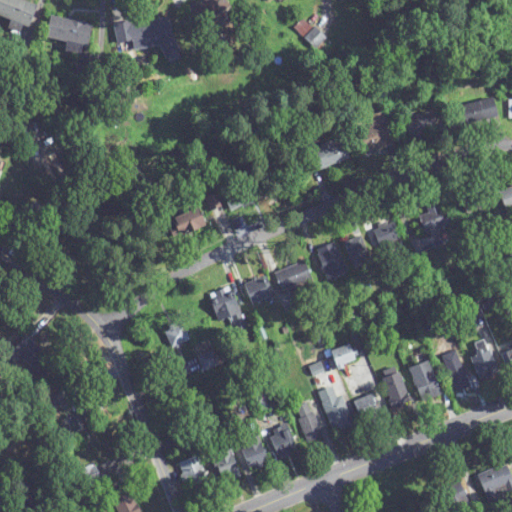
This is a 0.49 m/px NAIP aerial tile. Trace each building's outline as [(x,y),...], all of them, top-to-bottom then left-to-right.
[(36,5),(21,0),(0,0),(0,17),(28,27),(36,5)] [(200,0),(189,8),(201,25),(229,6),(224,0),(200,0)] [(85,46),(89,24),(49,16),(44,37),(85,46)] [(113,24),(115,44),(130,42),(131,50),(160,46),(161,56),(174,54),(169,17),(113,24)] [(304,38),(314,50),(325,40),(316,28),(304,38)] [(450,114),(454,129),(497,117),(493,102),(450,114)] [(403,119),(408,139),(438,132),(434,112),(403,119)] [(359,131),(367,154),(392,145),(384,122),(359,131)] [(311,150),(318,171),(350,159),(342,138),(311,150)] [(258,198),(246,179),(220,195),(232,214),(258,198)] [(511,186),(498,193),(506,212),(511,209),(511,186)] [(455,223),(452,213),(443,216),(440,206),(418,213),(424,233),(455,223)] [(178,239),(203,225),(194,207),(169,221),(178,239)] [(402,244),(395,222),(375,229),(381,250),(402,244)] [(353,268),(371,263),(362,237),(344,243),(353,268)] [(315,251),(328,281),(347,273),(334,243),(315,251)] [(273,274),(281,293),(312,281),(305,263),(273,274)] [(245,284),(250,304),(273,298),(268,277),(245,284)] [(213,293),(214,321),(232,320),(233,331),(240,331),(237,291),(213,293)] [(188,345),(185,325),(165,329),(169,349),(188,345)] [(56,361),(24,337),(12,352),(44,377),(56,361)] [(193,348),(203,373),(219,366),(209,342),(193,348)] [(354,361),(349,345),(331,351),(336,367),(354,361)] [(469,351),(478,381),(497,375),(488,345),(469,351)] [(511,370),(511,345),(500,351),(509,372),(511,370)] [(445,361),(452,387),(467,383),(460,357),(445,361)] [(409,371),(424,403),(443,394),(427,362),(409,371)] [(411,402),(399,372),(381,379),(394,409),(411,402)] [(341,395),(336,397),(333,387),(319,392),(334,433),(353,426),(341,395)] [(84,420),(105,410),(95,390),(74,400),(84,420)] [(256,414),(270,408),(262,390),(248,396),(256,414)] [(382,415),(376,395),(354,402),(360,421),(382,415)] [(325,435),(306,403),(293,411),(312,442),(325,435)] [(270,433),(275,458),(295,454),(290,429),(270,433)] [(249,470),(268,461),(255,431),(236,440),(249,470)] [(239,476),(227,439),(217,442),(221,453),(210,457),(218,483),(239,476)] [(180,463),(191,492),(209,485),(198,456),(180,463)] [(489,504),(511,494),(511,477),(506,464),(477,476),(489,504)] [(79,472),(86,486),(100,479),(93,465),(79,472)] [(441,491),(449,511),(462,511),(471,509),(461,483),(441,491)] [(116,511),(139,511),(126,485),(108,494),(116,511)]
